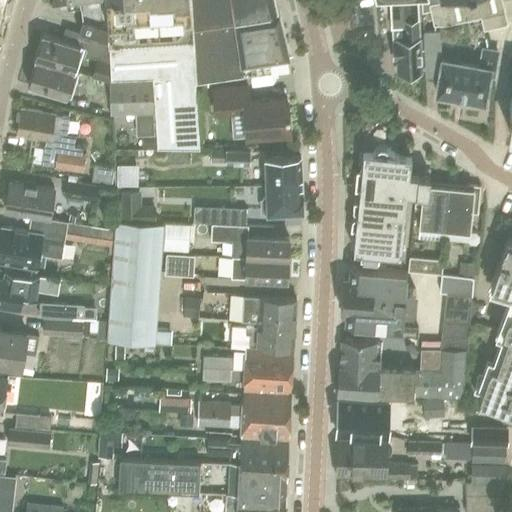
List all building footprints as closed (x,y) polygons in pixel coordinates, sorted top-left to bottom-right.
[(51,0),(50,3),(67,2),(67,8),(81,6),(83,17),(79,28),(107,38),(105,0),(51,0)] [(109,77),(150,75),(153,75),(158,147),(199,147),(195,81),(196,81),(192,21),(192,9),(190,0),(105,0),(107,38),(108,62),(109,77)] [(190,0),(192,9),(192,21),(236,14),(279,7),(277,0),(190,0)] [(391,0),(392,19),(403,19),(403,37),(398,37),(394,39),(394,56),(397,56),(397,69),(421,69),(420,36),(419,36),(418,0),(391,0)] [(421,0),(422,9),(431,7),(434,21),(447,22),(481,14),(484,27),(507,21),(502,0),(421,0)] [(237,16),(236,14),(192,21),(196,81),(262,70),(261,58),(289,53),(280,9),(237,16)] [(72,68),(79,44),(88,47),(86,55),(108,62),(107,38),(79,28),(78,30),(65,26),(62,36),(42,30),(34,56),(36,56),(72,68)] [(425,50),(442,49),(440,28),(423,30),(425,50)] [(493,74),(498,49),(483,47),(480,64),(443,57),(437,91),(484,100),(489,73),(493,74)] [(75,68),(72,68),(36,56),(28,82),(67,94),(75,68)] [(109,77),(107,77),(108,111),(151,109),(150,75),(109,77)] [(245,134),(290,130),(287,95),(250,98),(248,84),(213,87),(215,111),(243,109),(245,134)] [(65,143),(69,116),(21,107),(16,132),(50,138),(49,140),(65,143)] [(414,204),(420,205),(418,224),(469,229),(471,210),(477,210),(480,183),(465,181),(465,184),(429,180),(430,172),(409,170),(411,152),(395,151),(383,143),(380,143),(377,144),(374,147),(373,148),(363,147),(361,164),(355,173),(354,176),(354,180),(357,183),(359,185),(353,247),(401,252),(407,190),(415,191),(414,204)] [(86,152),(58,148),(56,166),(84,170),(86,152)] [(250,148),(211,148),(211,160),(226,160),(226,162),(250,162),(250,148)] [(301,210),(304,204),(304,197),(302,194),(300,153),(265,154),(266,195),(261,197),(261,208),(268,210),(268,212),(301,210)] [(91,176),(112,179),(114,163),(94,159),(91,176)] [(49,214),(54,185),(9,178),(5,206),(49,214)] [(68,178),(65,194),(96,199),(98,183),(68,178)] [(139,205),(139,189),(123,189),(123,217),(151,217),(151,205),(139,205)] [(192,220),(212,221),(246,222),(246,207),(192,205),(192,220)] [(112,236),(113,229),(113,227),(42,215),(40,229),(2,222),(0,236),(0,258),(36,265),(38,252),(62,256),(66,229),(112,236)] [(156,341),(162,220),(114,218),(113,227),(113,229),(106,338),(156,341)] [(166,245),(191,247),(194,221),(169,218),(166,245)] [(289,235),(248,233),(249,222),(246,222),(212,221),(211,238),(244,239),(247,242),(246,254),(288,256),(289,235)] [(511,234),(506,233),(490,281),(511,288),(511,314),(508,313),(502,331),(508,333),(496,365),(490,363),(478,399),(511,410),(511,234)] [(188,253),(166,252),(165,271),(187,272),(188,253)] [(288,277),(288,256),(246,254),(233,253),(231,275),(288,277)] [(416,286),(404,285),(406,268),(350,263),(349,276),(345,276),(345,274),(344,274),(341,308),(346,309),(345,320),(401,324),(403,306),(414,307),(416,286)] [(3,279),(0,277),(0,303),(19,307),(21,293),(32,295),(36,274),(5,270),(3,279)] [(446,289),(440,346),(467,347),(473,274),(441,271),(440,288),(446,289)] [(297,296),(259,294),(244,293),(242,317),(296,320),(297,296)] [(85,317),(85,303),(41,301),(40,315),(45,315),(45,316),(83,318),(83,317),(85,317)] [(45,316),(44,332),(82,334),(83,318),(45,316)] [(296,320),(242,317),(242,318),(258,319),(258,325),(246,324),(246,331),(250,331),(249,343),(294,345),(296,320)] [(37,347),(39,333),(0,325),(0,362),(20,366),(24,345),(37,347)] [(467,347),(440,346),(423,345),(421,366),(380,363),(381,342),(375,338),(342,336),(340,361),(338,361),(336,390),(463,397),(467,347)] [(294,348),(245,346),(245,350),(234,350),(234,355),(233,367),(244,367),(293,370),(294,348)] [(203,353),(203,365),(233,367),(234,355),(203,353)] [(231,367),(203,366),(202,377),(230,379),(231,367)] [(291,391),(293,370),(244,367),(243,388),(291,391)] [(0,376),(0,412),(4,413),(8,377),(0,376)] [(290,415),(291,407),(292,393),(242,390),(242,403),(231,403),(230,411),(230,413),(241,413),(241,412),(290,415)] [(338,395),(336,431),(386,433),(388,397),(338,395)] [(169,411),(191,412),(192,397),(169,396),(169,411)] [(429,414),(444,413),(443,398),(428,399),(429,414)] [(230,411),(231,403),(231,401),(199,399),(198,410),(230,411)] [(198,410),(197,422),(229,423),(230,413),(230,411),(198,410)] [(51,415),(17,411),(16,426),(49,429),(51,415)] [(229,423),(240,424),(240,433),(289,436),(290,415),(241,412),(241,413),(230,413),(229,423)] [(472,438),(506,442),(508,426),(474,422),(472,438)] [(10,425),(8,442),(49,446),(51,429),(49,429),(16,426),(10,425)] [(240,440),(240,445),(228,445),(228,436),(210,435),(209,451),(239,453),(239,460),(288,464),(289,442),(240,440)] [(336,436),(336,451),(342,452),(342,455),(386,457),(386,456),(391,453),(392,450),(392,445),(391,442),(387,439),(387,438),(336,436)] [(441,439),(408,437),(408,451),(434,452),(433,456),(439,457),(440,453),(441,453),(441,439)] [(505,459),(505,443),(473,442),(473,458),(505,459)] [(385,461),(386,457),(342,455),(342,452),(336,451),(336,473),(408,476),(409,462),(385,461)] [(201,460),(120,456),(119,488),(199,491),(201,460)] [(239,460),(238,483),(287,485),(288,464),(239,460)] [(472,478),(502,480),(504,480),(504,464),(472,462),(472,478)] [(498,511),(502,480),(472,478),(465,479),(466,511),(498,511)] [(285,511),(287,485),(238,483),(237,506),(231,505),(228,508),(227,511),(285,511)] [(61,511),(63,504),(27,500),(25,511),(61,511)]
